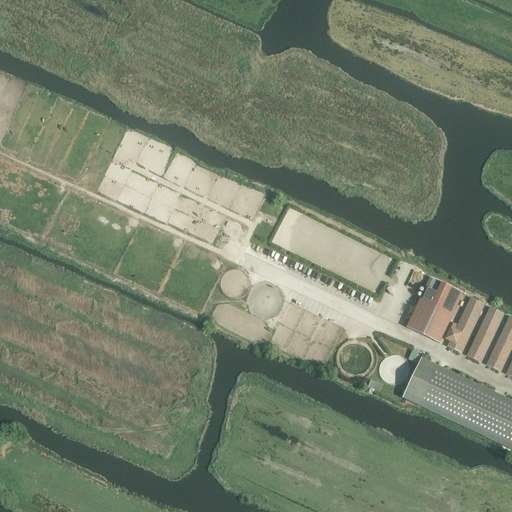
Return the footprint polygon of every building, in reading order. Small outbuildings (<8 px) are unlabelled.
[(406,328),(440,344),(463,294),(430,278),(406,328)] [(454,323),(446,340),(451,343),(448,348),(460,353),(483,305),(491,308),(468,357),(479,362),(502,314),(510,318),(488,366),(499,372),(511,343),(511,364),(507,375),(511,377),(511,318),(470,298),(470,299),(472,299),(464,315),(460,313),(457,319),(461,322),(459,326),(454,323)] [(423,355),(413,351),(408,361),(418,366),(421,359),(423,355)] [(403,399),(511,450),(511,401),(421,359),(418,366),(403,399)] [(371,380),(369,387),(381,391),(383,384),(371,380)]
